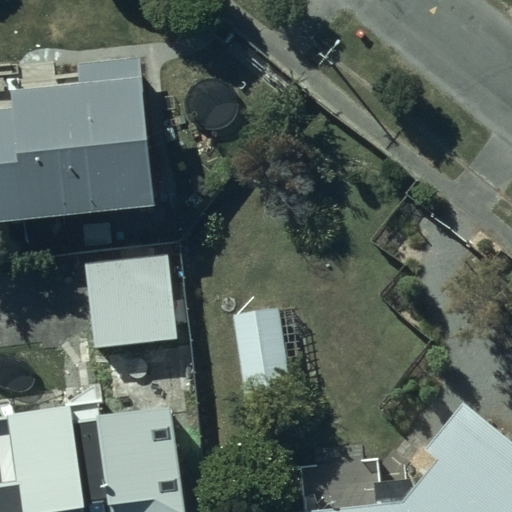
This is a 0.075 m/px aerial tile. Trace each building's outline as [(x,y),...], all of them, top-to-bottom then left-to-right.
[(28,132),(0,134),(0,255),(175,240),(160,72),(79,79),(82,119),(28,123),(28,132)] [(172,260),(80,260),(93,346),(180,338),(172,260)] [(297,304),(234,309),(248,395),(310,386),(297,304)] [(511,511),(511,453),(435,388),(313,511),(511,511)] [(196,511),(184,411),(0,432),(0,511),(196,511)]
